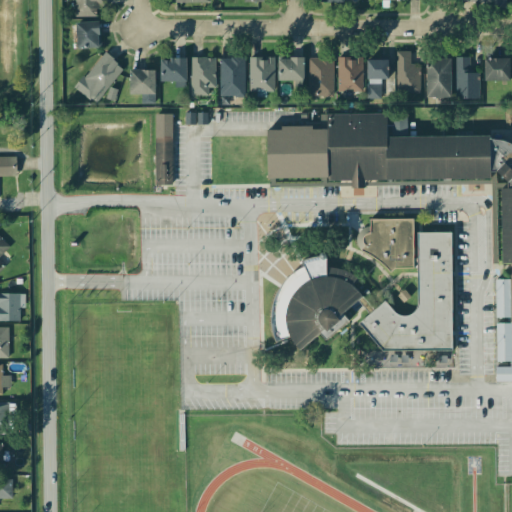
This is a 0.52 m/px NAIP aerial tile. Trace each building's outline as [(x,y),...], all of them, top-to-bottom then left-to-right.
[(75,0),(106,0),(106,3),(98,3),(98,16),(75,15),(75,0)] [(74,22),(99,21),(101,46),(75,47),(74,22)] [(82,79),(105,51),(123,67),(101,95),(82,79)] [(396,51),(410,51),(410,63),(420,63),(421,92),(397,93),(396,51)] [(219,57),(244,56),(245,95),(220,96),(219,57)] [(249,56),(274,56),(274,91),(249,91),(249,56)] [(277,56),(303,56),(303,81),(277,81),(277,56)] [(338,56),(363,56),(363,91),(338,91),(338,56)] [(455,56),(469,56),(469,72),(479,72),(479,98),(455,98),(455,56)] [(190,57),(215,57),(215,87),(209,87),(209,95),(190,95),(190,57)] [(308,57),(333,57),(333,96),(308,96),(308,57)] [(483,58),(508,57),(509,79),(484,80),(483,58)] [(159,58),(184,58),(184,81),(159,81),(159,58)] [(425,58),(450,58),(450,96),(425,96),(425,58)] [(366,59),(388,59),(388,77),(366,78),(366,59)] [(127,69),(153,69),(153,93),(128,94),(127,69)] [(366,83),(380,84),(380,98),(366,97),(366,83)] [(207,113),(185,113),(185,124),(207,124),(207,113)] [(351,180),(328,181),(328,177),(268,178),(268,130),(282,130),(282,126),(311,125),(311,130),(328,130),(328,114),(385,114),(385,136),(490,135),(490,139),(504,140),(511,143),(511,264),(503,264),(502,189),(508,189),(509,186),(509,183),(497,171),(491,171),(491,178),(365,180),(365,187),(351,187),(351,180)] [(155,115),(155,184),(172,184),(172,115),(155,115)] [(0,156),(15,156),(15,175),(0,175),(0,156)] [(370,219),(411,219),(411,267),(393,267),(388,272),(382,265),(376,259),(366,254),(360,249),(357,245),(356,241),(357,236),(358,232),(361,229),(364,226),(370,225),(370,219)] [(415,232),(449,232),(449,348),(382,350),(358,323),(383,301),(390,308),(396,314),(403,316),(410,314),(415,311),(417,305),(416,295),(415,232)] [(0,236),(10,246),(0,256),(0,259),(5,264),(0,269),(0,236)] [(298,350),(292,344),(288,336),(277,340),(275,331),(275,319),(276,308),(280,299),(283,292),(279,289),(282,284),(288,279),(294,275),(301,269),(305,268),(302,261),(310,258),(316,257),(320,256),(320,254),(322,253),(324,253),(326,254),(327,256),(327,264),(335,265),(344,268),(353,272),(356,276),(351,284),(356,290),(360,296),(340,313),(345,319),(323,339),(317,331),(298,350)] [(492,279),(511,278),(511,381),(493,381),(492,279)] [(398,294),(404,302),(411,296),(404,289),(398,294)] [(0,293),(19,293),(19,321),(0,321),(0,293)] [(0,327),(8,327),(8,357),(0,357),(0,327)] [(441,366),(451,366),(452,355),(441,355),(441,366)] [(0,363),(2,363),(2,375),(10,375),(10,387),(2,387),(2,393),(0,393),(0,363)] [(0,402),(9,402),(9,434),(0,434),(0,402)] [(0,479),(11,479),(11,497),(0,497),(0,479)]
